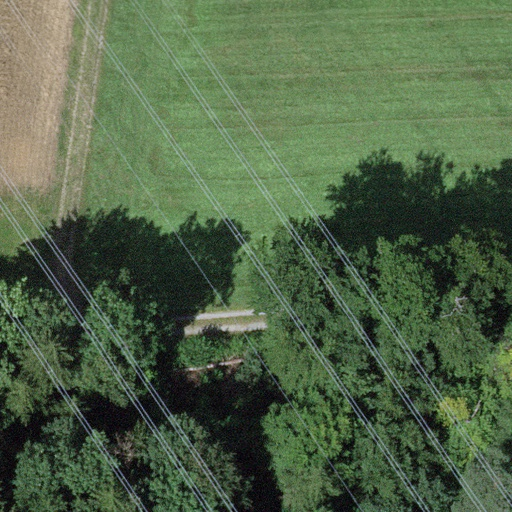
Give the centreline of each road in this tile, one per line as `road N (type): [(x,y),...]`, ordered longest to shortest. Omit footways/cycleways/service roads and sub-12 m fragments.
road 1 (track): [(511,314),(0,354)]
road 2 (track): [(88,0),(51,286),(50,355)]
